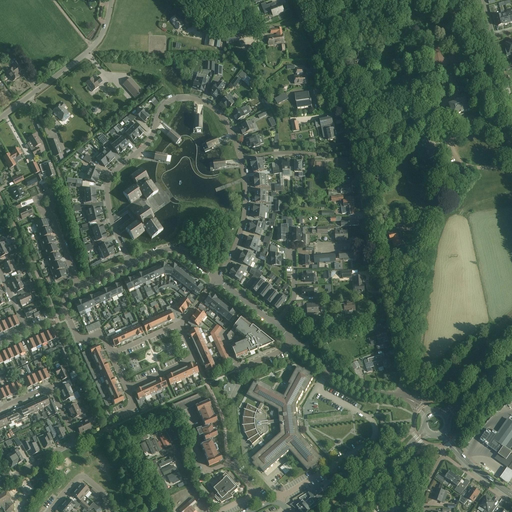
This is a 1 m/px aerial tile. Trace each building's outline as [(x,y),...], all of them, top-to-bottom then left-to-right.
[(281,8),(270,11),(272,17),(282,14),(281,8)] [(502,14),(501,13),(492,16),(494,22),(497,21),(498,26),(504,25),(501,14),(502,14)] [(502,14),(501,14),(504,25),(510,23),(507,13),(502,14)] [(185,25),(178,15),(171,20),(178,30),(185,25)] [(283,34),(282,34),(281,27),(278,28),(278,29),(270,30),(271,34),(276,33),(277,35),(267,37),(269,45),(284,43),(283,34)] [(233,42),(239,41),(238,32),(226,34),(227,46),(234,45),(233,42)] [(206,34),(204,45),(219,48),(221,36),(206,34)] [(467,64),(465,51),(448,55),(448,57),(445,58),(442,45),(430,48),(434,68),(446,66),(446,65),(450,65),(451,67),(467,64)] [(18,73),(19,73),(23,69),(18,61),(13,65),(15,67),(13,69),(13,68),(6,73),(13,81),(19,77),(17,74),(18,73)] [(214,71),(214,63),(210,63),(206,63),(206,70),(210,70),(210,71),(214,71)] [(302,73),(303,73),(303,69),(296,69),(296,73),(297,73),(297,76),(295,76),(295,84),(306,84),(306,76),(302,76),(302,73)] [(237,78),(240,80),(241,78),(242,79),(245,75),(242,72),(238,76),(237,78)] [(197,83),(195,82),(193,88),(198,89),(198,90),(204,92),(204,91),(206,85),(205,85),(207,81),(206,81),(207,76),(200,74),(197,83)] [(95,81),(92,78),(85,83),(92,92),(99,87),(98,85),(102,82),(98,77),(95,79),(96,80),(95,81)] [(122,85),(135,99),(143,92),(130,78),(122,85)] [(237,78),(232,84),(235,87),(240,81),(237,78)] [(213,92),(211,94),(216,98),(218,96),(219,96),(220,95),(220,96),(223,92),(222,92),(223,91),(222,90),(225,87),(220,83),(217,86),(216,85),(212,91),(213,92)] [(295,99),(293,99),(294,103),(296,103),(297,106),(300,105),(301,107),(311,106),(312,109),(311,101),(311,100),(310,100),(308,91),(308,92),(295,94),(295,93),(294,93),(295,99)] [(275,99),(278,105),(288,99),(285,93),(275,99)] [(233,99),(234,99),(230,94),(227,97),(228,97),(223,102),(223,103),(227,107),(229,109),(230,109),(233,106),(235,104),(234,104),(236,102),(233,99)] [(473,101),(472,98),(470,98),(469,95),(463,97),(464,99),(459,101),(454,102),(455,103),(449,105),(451,111),(450,112),(449,113),(450,116),(451,116),(453,116),(459,114),(459,115),(464,113),(463,113),(469,111),(467,104),(473,101)] [(70,115),(68,114),(69,113),(64,108),(66,106),(63,102),(61,104),(53,112),(61,120),(63,122),(64,122),(70,117),(70,115)] [(249,114),(245,108),(241,110),(240,110),(239,110),(236,112),(234,114),(235,116),(233,116),(235,120),(237,119),(238,121),(240,120),(241,120),(244,118),(244,117),(245,117),(244,117),(249,114)] [(135,116),(136,115),(144,122),(150,116),(142,109),(138,113),(136,112),(133,115),(132,113),(129,115),(134,120),(136,118),(135,116)] [(333,124),(331,117),(315,120),(316,127),(321,127),(330,125),(333,124)] [(160,120),(156,124),(164,133),(168,130),(160,120)] [(247,134),(247,133),(254,130),(252,125),(255,124),(253,121),(242,126),(243,129),(241,130),(243,135),(244,134),(244,135),(247,134)] [(130,129),(138,137),(139,136),(140,136),(143,133),(133,123),(132,125),(133,127),(130,129)] [(325,131),(326,137),(327,137),(328,140),(336,138),(334,129),(331,129),(330,125),(321,127),(322,131),(325,131)] [(130,129),(129,127),(124,132),(133,141),(138,137),(130,129)] [(167,136),(175,144),(180,139),(171,131),(167,136)] [(28,138),(34,148),(41,144),(35,134),(28,138)] [(100,136),(106,143),(108,141),(102,134),(100,136)] [(100,136),(98,138),(103,145),(106,143),(100,136)] [(119,139),(116,142),(123,150),(128,146),(120,136),(118,138),(119,139)] [(259,136),(247,140),(248,142),(246,143),(247,146),(249,146),(249,148),(252,147),(253,149),(256,147),(260,146),(258,140),(260,139),(259,136)] [(425,161),(428,160),(438,156),(431,136),(422,139),(427,153),(426,153),(427,154),(426,155),(423,156),(425,161)] [(220,144),(217,138),(206,143),(209,149),(220,144)] [(62,154),(57,140),(50,142),(55,157),(62,154)] [(118,154),(123,150),(116,142),(113,144),(112,142),(110,144),(118,154)] [(38,147),(35,149),(33,151),(31,151),(34,156),(41,151),(38,147)] [(102,149),(103,150),(100,153),(101,154),(110,163),(114,158),(104,147),(102,149)] [(9,155),(13,161),(22,156),(18,149),(13,151),(14,152),(9,155)] [(13,161),(9,155),(9,154),(4,157),(7,162),(5,163),(6,165),(8,164),(10,168),(15,165),(13,161)] [(97,155),(95,157),(105,167),(110,163),(101,154),(99,157),(97,155)] [(154,160),(166,162),(167,156),(155,154),(154,160)] [(259,159),(259,160),(250,161),(252,167),(253,167),(263,165),(262,161),(265,161),(264,158),(259,159)] [(290,167),(289,160),(286,160),(286,161),(282,161),(282,166),(283,170),(283,175),(288,175),(288,177),(292,177),(292,167),(290,167)] [(214,169),(226,167),(226,161),(214,162),(214,169)] [(30,165),(34,174),(40,172),(36,162),(30,165)] [(295,174),(298,174),(298,177),(305,177),(305,167),(302,167),(302,162),(295,162),(295,172),(295,174)] [(44,164),(39,165),(42,173),(46,172),(48,178),(55,175),(52,164),(45,167),(44,164)] [(87,169),(86,173),(99,177),(101,171),(87,166),(86,169),(87,169)] [(146,231),(151,239),(162,231),(149,214),(165,203),(157,193),(141,169),(130,177),(136,184),(123,193),(131,204),(126,207),(133,217),(117,229),(119,234),(126,230),(133,240),(146,231)] [(86,173),(86,172),(83,179),(96,184),(99,177),(86,173)] [(15,184),(24,180),(21,175),(12,179),(15,184)] [(37,182),(35,176),(28,179),(25,181),(28,186),(30,185),(37,182)] [(341,194),(351,194),(351,186),(341,185),(341,194)] [(21,187),(14,191),(18,200),(26,197),(21,187)] [(165,201),(168,199),(167,197),(171,194),(166,187),(163,189),(165,192),(164,192),(165,194),(161,197),(165,201)] [(344,201),(344,207),(354,206),(353,197),(347,198),(347,200),(344,201)] [(21,207),(19,203),(10,207),(12,211),(21,207)] [(346,214),(346,213),(348,212),(348,216),(355,215),(354,206),(344,207),(341,208),(342,214),(346,214)] [(22,219),(28,216),(30,219),(33,218),(32,214),(33,214),(30,207),(19,212),(22,219)] [(86,217),(87,217),(99,214),(99,212),(100,212),(99,208),(85,211),(86,217)] [(87,217),(88,223),(101,221),(99,214),(87,217)] [(47,223),(46,220),(34,225),(37,233),(38,233),(48,229),(46,224),(47,223)] [(254,222),(252,227),(262,230),(264,225),(254,222)] [(103,225),(92,229),(94,235),(104,232),(105,232),(105,231),(103,225)] [(289,232),(289,227),(288,226),(281,226),(281,229),(278,229),(278,240),(285,240),(285,236),(286,236),(285,233),(285,232),(289,232)] [(262,230),(252,227),(250,233),(263,236),(264,231),(262,230)] [(38,233),(40,238),(44,237),(45,240),(51,237),(49,232),(50,232),(49,229),(48,229),(38,233)] [(36,230),(28,233),(30,239),(38,236),(36,230)] [(348,239),(348,231),(335,231),(336,240),(343,240),(343,239),(348,239)] [(397,231),(397,232),(388,233),(390,240),(392,240),(394,246),(401,245),(400,241),(399,241),(398,235),(400,234),(400,231),(397,232),(397,231)] [(106,238),(104,232),(94,235),(95,239),(93,240),(94,242),(106,238)] [(52,237),(51,237),(45,240),(40,242),(43,251),(45,250),(45,249),(54,246),(52,241),(54,240),(52,237)] [(249,237),(247,242),(257,246),(259,240),(249,237)] [(257,246),(247,242),(245,247),(255,251),(257,246)] [(108,243),(97,248),(100,255),(101,254),(111,249),(108,243)] [(48,258),(58,254),(56,249),(57,249),(55,245),(54,246),(45,249),(45,250),(48,258)] [(271,246),(270,249),(270,255),(272,255),(272,258),(270,258),(270,262),(272,262),(272,266),(280,266),(280,262),(281,262),(281,258),(280,258),(280,254),(278,254),(278,248),(271,246)] [(6,248),(0,250),(0,256),(0,257),(9,253),(6,248)] [(101,254),(104,260),(114,255),(111,249),(101,254)] [(11,258),(21,253),(19,250),(9,254),(11,258)] [(357,250),(343,252),(343,251),(339,252),(339,254),(340,259),(345,258),(345,260),(355,259),(354,257),(357,257),(357,250)] [(244,251),(241,256),(251,261),(252,258),(254,259),(255,257),(244,251)] [(61,263),(59,258),(60,257),(59,254),(58,254),(48,258),(46,259),(49,267),(61,263)] [(251,261),(241,256),(239,262),(250,267),(253,262),(251,261)] [(9,274),(12,272),(12,271),(14,271),(12,265),(14,264),(14,262),(13,260),(3,265),(5,269),(7,274),(8,273),(9,274)] [(61,263),(49,267),(52,275),(64,271),(62,266),(63,266),(62,262),(61,263)] [(161,265),(157,267),(161,276),(163,275),(164,275),(165,265),(161,264),(161,265)] [(171,275),(173,277),(179,270),(176,267),(176,266),(171,265),(170,275),(171,275)] [(237,265),(234,270),(243,276),(245,273),(247,274),(248,272),(237,265)] [(20,274),(23,272),(29,269),(27,266),(16,271),(18,274),(20,274)] [(156,278),(161,276),(157,267),(152,269),(156,278)] [(152,269),(146,272),(150,281),(156,278),(152,269)] [(173,277),(178,281),(183,273),(179,270),(173,277)] [(234,270),(231,275),(238,279),(237,280),(242,283),(243,280),(241,279),(243,276),(234,270)] [(52,275),(55,284),(67,280),(65,274),(66,274),(65,271),(64,271),(52,275)] [(141,274),(145,283),(150,281),(146,272),(141,274)] [(188,277),(183,273),(178,281),(182,285),(188,277)] [(314,282),(316,282),(316,278),(314,278),(313,274),(312,274),(312,273),(309,273),(309,274),(302,274),(303,276),(302,276),(302,280),(303,280),(303,281),(307,281),(307,282),(314,282)] [(10,281),(13,287),(22,283),(19,278),(21,277),(20,274),(18,274),(18,275),(11,278),(12,281),(10,281)] [(137,276),(135,277),(139,286),(145,283),(141,274),(136,276),(137,276)] [(265,282),(260,278),(257,276),(253,281),(256,283),(251,289),(256,293),(265,282)] [(364,292),(364,285),(363,286),(362,280),(363,280),(363,276),(355,277),(356,285),(355,285),(356,293),(357,292),(357,294),(360,294),(360,292),(364,292)] [(130,279),(134,288),(139,286),(135,277),(130,279)] [(182,285),(187,288),(193,281),(188,277),(182,285)] [(128,291),(134,288),(130,279),(126,281),(124,282),(128,291)] [(197,284),(193,281),(187,288),(192,292),(198,284),(197,284)] [(20,294),(28,291),(26,288),(24,288),(22,283),(13,287),(15,293),(17,292),(18,295),(20,294)] [(268,283),(259,294),(264,298),(273,286),(268,283)] [(113,286),(117,296),(123,293),(119,284),(117,285),(117,284),(113,286)] [(202,287),(198,284),(192,292),(196,296),(202,288),(201,287),(202,287)] [(113,287),(108,289),(112,298),(117,296),(113,286),(112,287),(113,287)] [(28,291),(20,294),(22,297),(18,298),(21,306),(32,301),(28,294),(37,290),(36,287),(28,291)] [(314,296),(317,296),(317,292),(314,292),(314,288),(313,288),(313,287),(310,287),(310,288),(303,288),(303,291),(302,291),(302,295),(303,295),(307,295),(307,297),(314,296)] [(106,289),(102,291),(106,301),(112,298),(108,289),(106,290),(106,289)] [(279,293),(274,289),(266,300),(270,304),(279,293)] [(101,303),(106,301),(102,291),(102,292),(97,294),(101,303)] [(95,306),(101,303),(97,294),(92,297),(92,296),(91,296),(95,306)] [(215,299),(216,299),(216,298),(212,295),(212,296),(210,295),(204,302),(209,306),(215,299)] [(86,299),(90,308),(95,306),(91,296),(87,298),(87,299),(86,299)] [(284,302),(286,300),(281,296),(273,305),(278,308),(283,302),(284,302)] [(183,298),(179,303),(186,308),(187,307),(187,308),(190,304),(183,298)] [(81,301),(80,301),(84,311),(90,308),(86,299),(81,302),(81,301)] [(209,306),(214,310),(220,302),(216,299),(215,299),(209,306)] [(79,313),(84,311),(80,301),(76,303),(76,304),(75,304),(79,313)] [(318,311),(318,306),(320,306),(320,302),(318,302),(318,301),(307,302),(307,305),(308,312),(318,311)] [(214,310),(219,314),(225,306),(220,302),(214,310)] [(186,308),(179,303),(175,308),(182,314),(185,310),(185,309),(186,308)] [(354,303),(340,304),(339,305),(339,309),(341,309),(341,313),(345,313),(345,315),(352,314),(352,311),(355,310),(354,303)] [(164,313),(168,322),(172,320),(173,319),(172,315),(176,314),(173,310),(170,306),(166,308),(167,312),(164,313)] [(229,309),(225,306),(219,314),(223,317),(229,310),(229,309)] [(38,310),(35,311),(34,307),(24,311),(27,318),(33,315),(35,318),(40,315),(38,310)] [(229,310),(223,317),(228,321),(234,314),(233,312),(229,309),(229,310)] [(195,316),(202,321),(206,316),(198,310),(195,314),(196,314),(195,316)] [(159,316),(163,324),(168,322),(164,313),(159,316)] [(10,318),(14,327),(20,324),(16,316),(10,318)] [(153,318),(157,327),(163,324),(159,316),(153,318)] [(202,321),(195,316),(194,317),(193,316),(190,320),(198,326),(202,321)] [(14,327),(10,318),(4,321),(8,329),(14,327)] [(153,318),(148,321),(152,329),(157,327),(153,318)] [(233,327),(226,336),(230,344),(233,342),(231,336),(235,330),(244,337),(245,337),(246,338),(245,339),(246,340),(245,341),(234,345),(234,344),(231,345),(231,347),(236,359),(249,353),(257,350),(256,349),(258,349),(273,343),(260,333),(259,333),(258,332),(252,327),(240,318),(233,327)] [(8,329),(4,321),(0,322),(0,325),(3,332),(8,329)] [(152,329),(148,321),(142,323),(146,331),(147,331),(148,331),(152,329)] [(334,324),(335,331),(342,329),(341,322),(334,324)] [(133,328),(137,336),(141,334),(142,333),(138,325),(133,328)] [(48,331),(52,340),(58,337),(54,328),(48,331)] [(127,330),(131,339),(137,336),(133,328),(127,330)] [(353,331),(355,336),(363,333),(362,328),(353,331)] [(190,334),(192,338),(200,334),(198,329),(190,332),(190,334)] [(122,333),(126,341),(131,339),(127,330),(122,333)] [(388,342),(387,338),(385,330),(376,333),(378,341),(381,340),(382,344),(388,342)] [(47,342),(48,344),(50,343),(50,341),(52,340),(48,331),(43,334),(47,342)] [(115,332),(109,334),(106,335),(110,343),(113,342),(114,346),(116,345),(116,346),(120,344),(116,335),(115,332)] [(116,335),(120,344),(126,341),(122,333),(116,335)] [(37,336),(41,345),(47,342),(43,334),(37,336)] [(203,340),(200,334),(192,338),(194,344),(203,340)] [(41,345),(37,336),(32,339),(36,347),(41,345)] [(36,347),(32,339),(26,341),(30,350),(36,347)] [(194,344),(197,349),(205,345),(203,340),(194,344)] [(26,346),(23,347),(21,343),(16,346),(20,355),(25,352),(28,351),(26,346)] [(94,361),(103,357),(101,352),(100,350),(101,350),(99,345),(89,350),(94,361)] [(197,349),(199,355),(208,351),(205,345),(197,349)] [(20,355),(16,346),(10,348),(14,357),(20,355)] [(14,357),(10,348),(5,351),(9,360),(14,357)] [(64,348),(60,350),(63,358),(68,356),(64,348)] [(9,360),(5,351),(0,353),(0,355),(3,362),(9,360)] [(199,355),(202,360),(210,356),(208,351),(199,355)] [(202,360),(204,365),(213,362),(210,356),(202,360)] [(390,364),(388,357),(379,359),(378,356),(368,358),(369,362),(368,362),(367,359),(364,360),(366,368),(374,366),(373,362),(377,361),(379,367),(383,366),(384,367),(385,367),(387,367),(387,366),(387,365),(390,364)] [(99,372),(109,367),(107,363),(106,363),(105,361),(103,357),(94,361),(99,372)] [(354,370),(360,366),(357,361),(350,365),(354,370)] [(215,367),(213,362),(204,365),(206,370),(206,369),(207,371),(215,367)] [(188,367),(192,375),(198,373),(194,365),(193,365),(188,367)] [(68,378),(63,366),(57,369),(54,370),(57,375),(59,374),(62,380),(68,378)] [(102,377),(111,373),(109,369),(109,370),(108,368),(109,368),(109,367),(99,372),(102,377)] [(188,367),(183,369),(187,378),(192,375),(188,367)] [(310,373),(298,367),(289,383),(291,384),(284,397),(271,390),(272,388),(258,380),(256,384),(254,383),(248,395),(261,402),(258,409),(248,404),(246,409),(244,409),(246,410),(244,417),(243,417),(244,417),(244,425),(242,425),(244,425),(246,432),(245,433),(246,432),(249,439),(248,440),(250,439),(252,445),(259,439),(266,447),(252,459),(255,462),(253,463),(257,468),(259,466),(264,472),(290,449),(308,470),(311,467),(312,469),(317,465),(316,464),(321,459),(298,433),(297,420),(298,420),(298,417),(294,418),(294,413),(296,413),(295,405),(303,391),(305,392),(312,378),(309,376),(310,373)] [(40,371),(44,380),(50,378),(46,369),(40,371)] [(181,380),(187,378),(183,369),(178,372),(181,380)] [(35,374),(38,383),(44,380),(40,371),(35,374)] [(178,372),(172,374),(176,383),(181,380),(178,372)] [(102,377),(104,383),(114,378),(113,378),(112,377),(113,377),(111,373),(102,377)] [(29,376),(33,385),(38,383),(35,374),(29,376)] [(170,385),(176,383),(172,374),(168,376),(168,377),(167,377),(170,385)] [(33,385),(29,376),(23,379),(27,388),(33,385)] [(104,383),(109,394),(118,390),(116,385),(115,383),(116,383),(114,378),(104,383)] [(162,380),(157,381),(161,390),(167,387),(163,379),(161,380),(162,380)] [(62,395),(71,390),(70,387),(72,386),(69,380),(64,382),(65,385),(64,386),(59,389),(62,395)] [(13,383),(17,392),(23,390),(19,381),(13,383)] [(161,390),(157,381),(152,384),(156,392),(161,390)] [(17,392),(13,383),(8,386),(12,395),(17,392)] [(156,392),(152,384),(146,386),(150,395),(156,392)] [(2,388),(6,397),(12,395),(8,386),(2,388)] [(150,395),(146,386),(141,389),(145,397),(150,395)] [(134,396),(138,405),(141,403),(139,400),(145,397),(141,389),(137,390),(137,391),(135,392),(137,395),(134,396)] [(65,401),(71,397),(74,396),(73,393),(71,390),(62,395),(65,401)] [(118,390),(109,394),(115,405),(124,400),(122,396),(121,396),(120,394),(118,390)] [(77,391),(73,393),(74,396),(71,397),(73,401),(78,399),(80,397),(79,395),(77,391)] [(199,394),(173,405),(176,412),(202,402),(199,394)] [(48,408),(51,407),(52,409),(54,407),(51,401),(48,401),(46,396),(42,397),(43,398),(41,399),(45,407),(47,406),(48,408)] [(36,401),(40,411),(43,410),(43,408),(45,407),(41,399),(36,401)] [(40,411),(36,401),(31,404),(35,413),(38,412),(37,411),(39,410),(40,411)] [(208,401),(195,406),(198,412),(199,411),(206,428),(202,430),(201,428),(199,429),(198,428),(196,430),(196,432),(197,432),(199,437),(203,435),(207,443),(202,445),(208,460),(206,460),(209,466),(222,461),(212,438),(217,436),(212,424),(217,422),(208,401)] [(35,413),(31,404),(25,406),(29,414),(31,413),(32,415),(35,413)] [(68,407),(70,413),(79,409),(76,404),(74,405),(68,407)] [(27,415),(29,414),(25,406),(24,407),(23,406),(20,408),(21,411),(19,412),(20,415),(22,419),(27,417),(27,415)] [(73,419),(75,418),(80,420),(90,415),(90,414),(86,416),(85,414),(83,415),(82,412),(83,412),(84,409),(82,408),(81,408),(79,409),(70,413),(73,419)] [(22,419),(20,415),(19,412),(16,413),(15,410),(11,412),(11,413),(10,413),(13,422),(16,421),(16,422),(22,419)] [(13,422),(10,413),(4,416),(9,425),(11,424),(11,423),(13,422)] [(9,425),(4,416),(0,417),(0,419),(3,426),(5,425),(6,427),(6,428),(9,427),(9,425)] [(93,421),(91,416),(84,419),(85,422),(77,426),(80,433),(90,429),(89,426),(90,425),(88,423),(93,421)] [(497,433),(493,440),(496,442),(491,449),(495,452),(491,458),(507,469),(511,461),(511,455),(510,454),(511,452),(509,451),(511,446),(511,422),(509,420),(499,434),(497,433)] [(52,435),(56,433),(59,440),(66,437),(60,424),(52,428),(51,425),(48,426),(52,435)] [(169,429),(166,431),(172,443),(175,441),(174,440),(177,439),(174,432),(171,434),(169,429)] [(484,444),(491,449),(496,442),(493,440),(497,433),(493,430),(484,444)] [(44,435),(45,438),(41,440),(45,448),(51,445),(49,442),(52,440),(49,433),(44,435)] [(167,441),(168,440),(167,438),(166,439),(165,436),(160,438),(165,447),(169,445),(167,441)] [(152,440),(158,452),(161,451),(155,439),(152,440)] [(26,452),(30,450),(32,455),(40,452),(35,443),(31,445),(29,441),(25,443),(23,440),(20,442),(26,452)] [(146,441),(152,454),(156,453),(149,440),(146,441)] [(12,454),(17,464),(18,464),(23,460),(18,451),(18,450),(16,448),(13,450),(15,452),(12,454)] [(17,464),(12,454),(8,456),(7,454),(3,456),(5,458),(6,458),(8,462),(9,464),(11,467),(12,467),(12,468),(14,466),(17,464)] [(161,461),(162,463),(159,465),(160,468),(172,462),(171,459),(164,462),(163,460),(161,461)] [(281,463),(287,469),(291,465),(284,459),(281,463)] [(163,476),(175,470),(173,466),(161,471),(163,476)] [(509,484),(511,479),(511,470),(508,467),(501,478),(509,484)] [(454,491),(457,492),(460,495),(470,482),(466,479),(462,484),(460,483),(461,482),(460,482),(462,480),(449,471),(444,477),(457,486),(454,491)] [(180,478),(177,472),(167,476),(170,483),(180,478)] [(215,497),(218,501),(219,500),(221,503),(225,501),(226,502),(230,498),(233,497),(231,494),(238,488),(235,484),(236,483),(229,476),(228,477),(225,473),(219,479),(221,481),(213,489),(214,490),(217,494),(215,496),(216,497),(215,497)] [(77,489),(85,496),(89,490),(81,484),(77,489)] [(322,491),(323,490),(319,485),(308,492),(309,493),(301,498),(302,501),(297,506),(302,511),(307,511),(311,509),(310,508),(326,498),(322,491)] [(97,498),(100,495),(92,488),(90,491),(97,498)] [(460,498),(459,501),(464,505),(469,498),(473,501),(479,493),(473,488),(471,491),(470,491),(468,493),(465,491),(460,498)] [(85,496),(77,489),(72,494),(80,501),(85,496)] [(436,492),(433,500),(441,502),(445,491),(438,489),(437,492),(436,492)] [(0,511),(9,511),(10,511),(14,511),(14,504),(10,504),(9,499),(11,498),(7,491),(0,495),(0,511)] [(492,511),(493,511),(490,508),(494,503),(489,499),(489,498),(485,496),(483,500),(484,500),(480,506),(485,510),(483,511),(492,511)] [(64,504),(71,510),(73,507),(76,509),(80,505),(79,504),(75,501),(73,503),(68,499),(64,504)] [(79,504),(80,505),(87,511),(88,511),(91,508),(82,501),(79,504)] [(192,505),(189,502),(180,510),(181,511),(196,511),(191,506),(192,505)]
